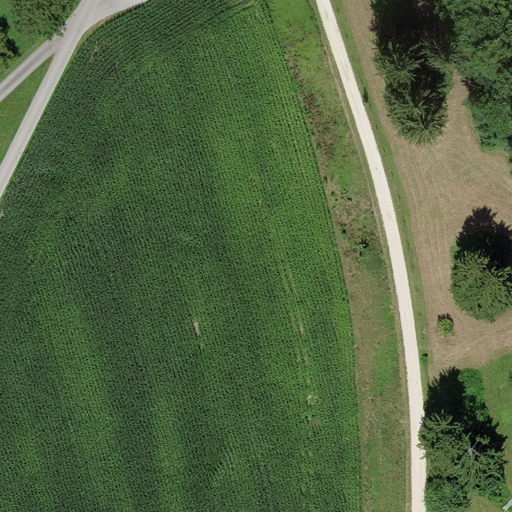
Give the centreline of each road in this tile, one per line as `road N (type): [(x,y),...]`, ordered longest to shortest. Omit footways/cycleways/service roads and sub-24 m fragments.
road 1 (track): [(317,0),(379,193),(402,306),(415,511)]
road 2 (track): [(0,184),(93,4)]
